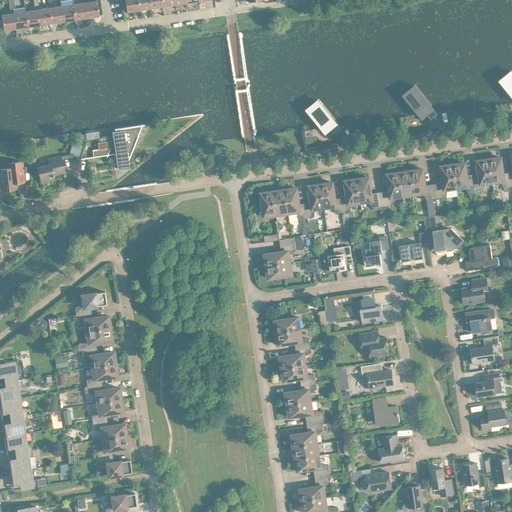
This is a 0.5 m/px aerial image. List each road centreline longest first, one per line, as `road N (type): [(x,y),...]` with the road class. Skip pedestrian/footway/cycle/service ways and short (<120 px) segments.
road 1 (residential): [(0,339),(115,250),(156,511)]
road 2 (residential): [(232,177),(511,136)]
road 3 (residential): [(390,276),(432,272),(442,282),(467,443)]
road 4 (residential): [(390,276),(418,443),(467,443)]
road 5 (residential): [(283,511),(251,298)]
road 6 (residential): [(251,298),(390,276)]
road 7 (residential): [(111,26),(230,10),(228,0)]
road 8 (residential): [(251,298),(232,177)]
